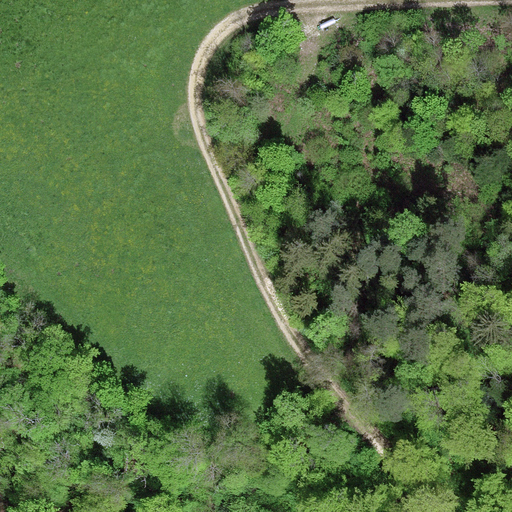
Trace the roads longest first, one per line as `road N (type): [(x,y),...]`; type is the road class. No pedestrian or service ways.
road 1 (track): [(440,0),(304,3),(231,21),(202,53),(193,86),(211,159),(280,317),(436,511)]
road 2 (track): [(285,135),(323,131),(368,147),(511,357)]
road 3 (track): [(304,3),(309,73),(285,135),(211,159)]
